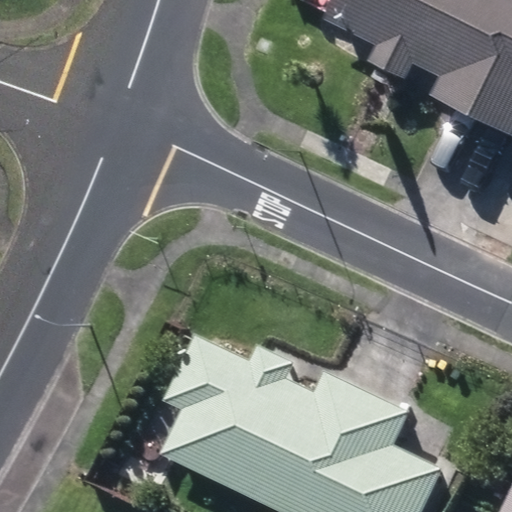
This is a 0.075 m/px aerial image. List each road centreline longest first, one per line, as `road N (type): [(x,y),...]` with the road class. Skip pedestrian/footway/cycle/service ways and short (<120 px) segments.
road 1 (residential): [(116,123),(511,297)]
road 2 (residential): [(0,375),(116,123)]
road 3 (residential): [(116,123),(160,0)]
road 4 (residential): [(116,123),(0,81)]
